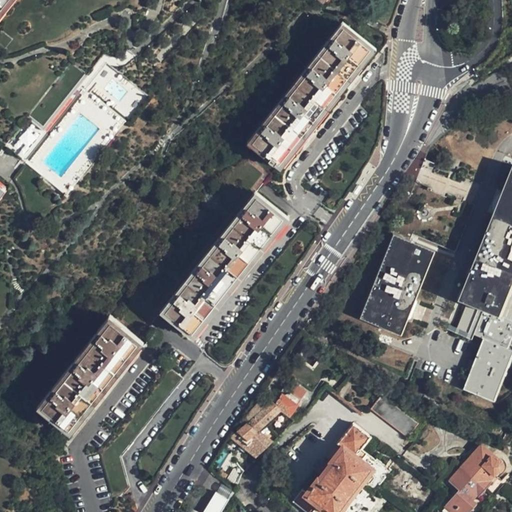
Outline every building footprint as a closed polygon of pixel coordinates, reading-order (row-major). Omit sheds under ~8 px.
[(0,0),(0,27),(13,38),(43,0),(0,0)] [(287,169),(378,54),(352,32),(260,146),(277,160),(287,169)] [(46,130),(89,75),(70,60),(27,116),(46,130)] [(0,218),(19,195),(0,179),(0,218)] [(511,180),(464,302),(511,321),(511,320),(511,180)] [(193,333),(285,219),(278,213),(258,198),(186,288),(166,312),(185,328),(193,333)] [(440,246),(396,229),(361,318),(405,335),(440,246)] [(511,320),(511,321),(469,306),(459,329),(510,350),(511,344),(511,320)] [(64,440),(144,345),(141,342),(109,316),(29,410),(64,440)] [(511,350),(510,350),(485,340),(464,391),(496,404),(511,366),(511,350)] [(130,444),(183,378),(177,373),(168,365),(148,348),(66,448),(81,509),(82,511),(114,511),(113,506),(122,495),(128,487),(121,461),(120,456),(130,444)] [(281,394),(275,403),(282,410),(289,416),(301,399),(291,393),(287,398),(281,394)] [(419,423),(382,395),(371,409),(408,437),(419,423)] [(272,400),(246,422),(258,431),(258,430),(266,424),(282,410),(275,403),(272,400)] [(246,422),(230,436),(258,459),(274,443),(258,430),(258,431),(246,422)] [(338,443),(338,444),(342,447),(333,460),(331,461),(333,462),(329,468),(324,474),(319,480),(318,479),(308,492),(303,488),(293,501),(307,511),(313,511),(320,503),(331,511),(358,511),(391,470),(376,458),(375,460),(361,449),(371,437),(353,423),(338,443)] [(274,443),(280,438),(266,424),(258,430),(274,443)] [(342,447),(338,444),(328,457),(333,460),(342,447)] [(471,454),(460,468),(484,488),(492,480),(490,477),(497,469),(499,470),(501,471),(503,470),(504,469),(506,467),(507,464),(507,461),(505,459),(503,457),(501,456),(499,456),(492,452),(494,450),(487,444),(475,458),(471,454)] [(324,474),(329,468),(323,464),(318,470),(324,474)] [(484,488),(460,468),(449,481),(457,488),(444,503),(454,511),(467,511),(475,504),(471,500),(475,496),(477,497),(484,488)] [(235,486),(242,478),(231,469),(224,476),(235,486)] [(222,482),(218,489),(230,496),(234,488),(222,482)] [(220,511),(224,505),(211,498),(203,511),(220,511)]
